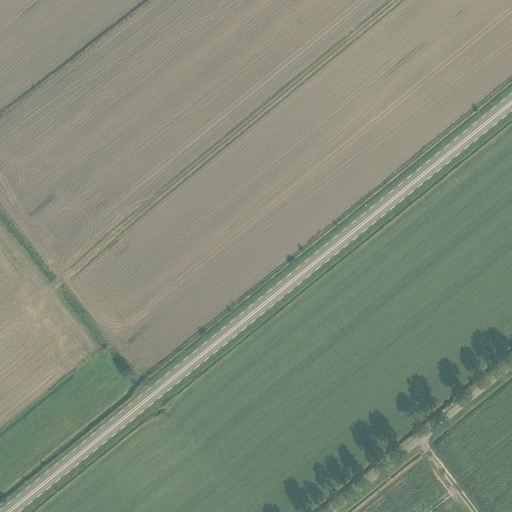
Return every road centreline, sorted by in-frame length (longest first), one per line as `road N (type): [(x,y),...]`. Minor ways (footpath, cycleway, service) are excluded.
road 1 (tertiary): [(9,511),(511,102)]
road 2 (unclassified): [(333,511),(511,367)]
